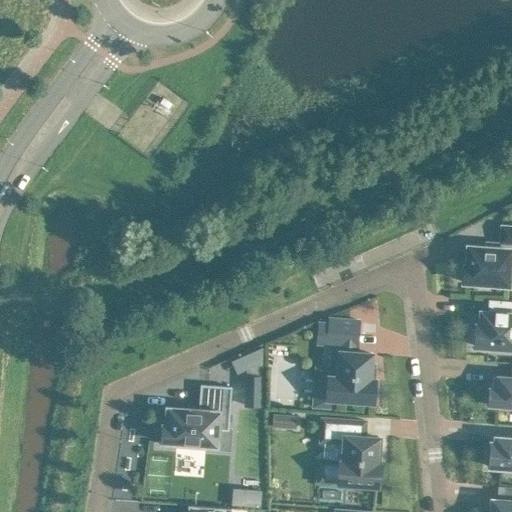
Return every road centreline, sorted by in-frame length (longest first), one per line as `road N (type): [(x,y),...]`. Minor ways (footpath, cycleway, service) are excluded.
road 1 (residential): [(95,511),(111,392),(414,260),(440,511)]
road 2 (track): [(0,296),(106,293),(314,218),(511,114)]
road 3 (tertiary): [(0,192),(123,27)]
